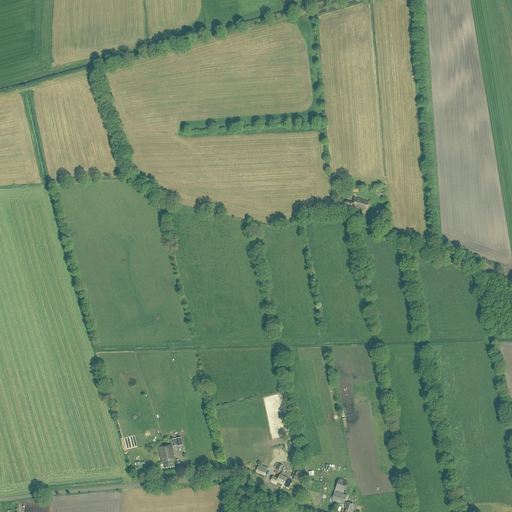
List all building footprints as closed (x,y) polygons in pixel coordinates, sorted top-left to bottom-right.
[(366,211),(369,202),(354,197),(352,203),(347,202),(345,209),(351,211),(352,207),(366,211)] [(129,445),(126,445),(128,451),(136,449),(133,437),(127,439),(129,445)] [(172,440),(174,447),(177,446),(178,447),(183,446),(181,438),(172,440)] [(163,463),(165,469),(175,467),(172,456),(174,456),(172,446),(159,448),(162,463),(163,463)] [(265,476),(267,471),(258,468),(256,472),(265,476)] [(305,479),(302,478),(304,474),(298,470),(293,479),(302,484),(305,479)] [(280,475),(279,477),(277,476),(276,478),(273,477),(271,481),(276,484),(277,482),(288,488),(292,481),(280,475)] [(352,511),(355,505),(345,502),(347,495),(343,494),(347,482),(339,479),(335,491),(331,501),(346,505),(345,508),(346,509),(344,511),(352,511)]
